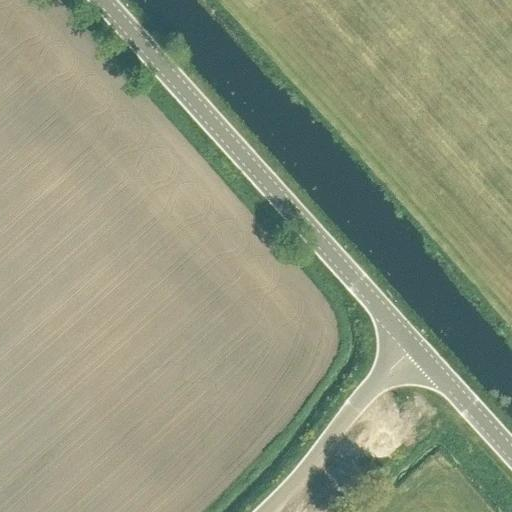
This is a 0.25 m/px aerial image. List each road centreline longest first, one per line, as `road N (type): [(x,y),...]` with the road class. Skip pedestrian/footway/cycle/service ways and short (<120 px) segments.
road 1 (tertiary): [(413,344),(101,0)]
road 2 (unclassified): [(263,511),(413,344)]
road 3 (tertiary): [(511,454),(413,344)]
